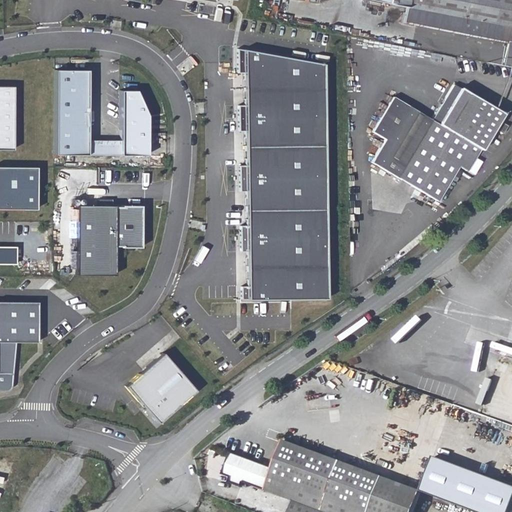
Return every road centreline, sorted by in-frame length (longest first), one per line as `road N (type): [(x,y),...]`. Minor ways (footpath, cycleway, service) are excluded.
road 1 (residential): [(27,426),(54,368),(147,296),(173,223),(182,118),(173,83),(150,58),(119,44),(0,48)]
road 2 (tertiary): [(511,184),(446,250),(232,401),(153,470)]
road 3 (unknown): [(511,87),(352,58)]
road 4 (residential): [(153,470),(100,444),(27,426)]
